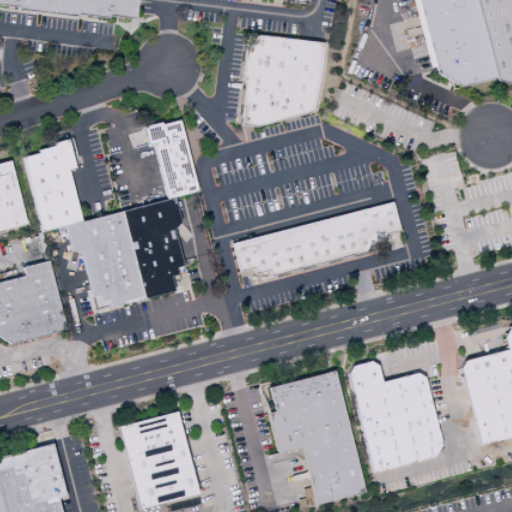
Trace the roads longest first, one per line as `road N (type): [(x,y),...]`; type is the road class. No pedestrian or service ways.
road 1 (tertiary): [(511,281),(0,416)]
road 2 (residential): [(0,124),(166,66)]
